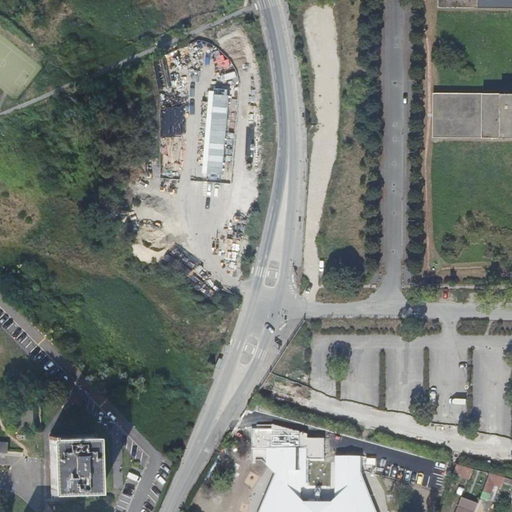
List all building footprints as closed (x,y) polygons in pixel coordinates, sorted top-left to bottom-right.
[(511,0),(437,0),(437,6),(511,6),(511,92),(433,92),(433,137),(511,136),(511,0)] [(33,429),(40,429),(40,423),(40,404),(18,404),(18,395),(11,395),(12,429),(33,429)] [(253,463),(255,463),(255,460),(262,460),(268,467),(274,473),(258,511),(376,511),(361,474),(361,456),(336,456),(336,499),(333,503),(305,502),(300,499),(301,487),(306,482),(307,460),(309,460),(325,460),(326,439),(309,438),(309,434),(271,424),(271,425),(256,424),(256,428),(253,428),(253,463)] [(95,437),(53,438),(51,438),(51,448),(52,456),(52,465),(52,477),(52,484),(53,494),(95,493),(96,483),(95,476),(95,455),(95,447),(95,437)] [(469,481),(473,470),(460,465),(455,475),(469,481)] [(504,479),(489,473),(479,498),(488,502),(495,486),(501,488),(504,479)] [(457,511),(475,511),(479,503),(464,497),(457,511)]
